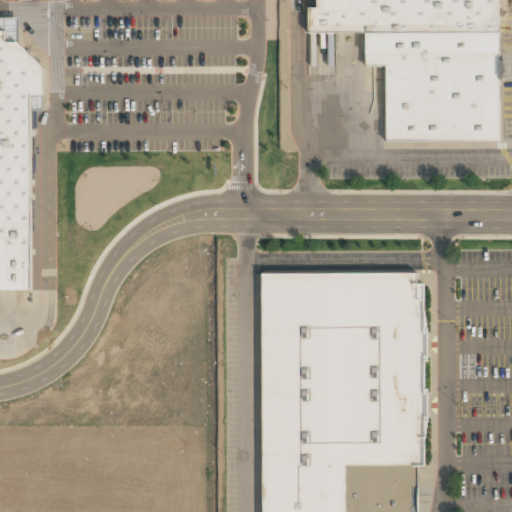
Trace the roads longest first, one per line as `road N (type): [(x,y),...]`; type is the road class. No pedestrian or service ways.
road 1 (residential): [(192,214),(511,212)]
road 2 (residential): [(192,214),(136,241),(72,345),(39,372),(0,384)]
